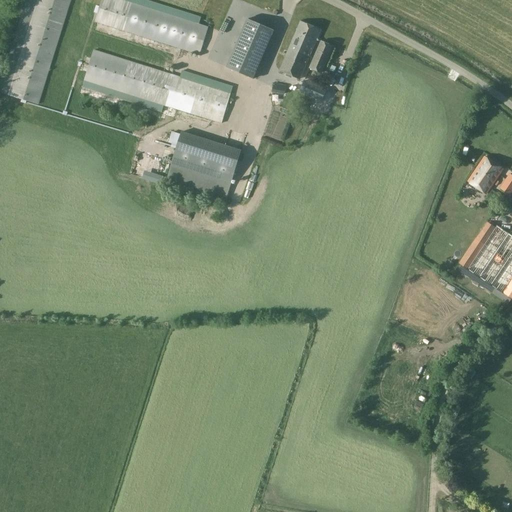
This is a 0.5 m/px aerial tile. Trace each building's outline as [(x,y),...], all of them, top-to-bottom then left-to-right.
[(24,0),(0,80),(0,93),(38,105),(70,0),(24,0)] [(143,0),(101,0),(94,22),(199,56),(208,27),(200,24),(202,18),(143,0)] [(254,79),(274,31),(247,19),(226,67),(254,79)] [(321,31),(300,22),(279,71),(299,80),(321,31)] [(321,41),(310,68),(321,73),(333,46),(321,41)] [(180,77),(93,50),(82,87),(162,113),(164,106),(221,124),(233,87),(182,71),(180,77)] [(269,97),(281,93),(278,84),(266,88),(269,97)] [(264,134),(277,137),(285,110),(273,106),(264,134)] [(182,131),(166,180),(227,199),(242,151),(182,131)] [(240,142),(242,135),(229,131),(227,137),(240,142)] [(168,144),(169,143),(171,135),(162,133),(159,141),(168,144)] [(486,194),(503,169),(485,157),(468,182),(486,194)] [(509,195),(511,191),(511,175),(510,174),(500,189),(509,195)] [(511,236),(496,226),(484,244),(476,239),(459,264),(511,299),(511,236)] [(450,414),(454,417),(461,409),(458,406),(450,414)]
